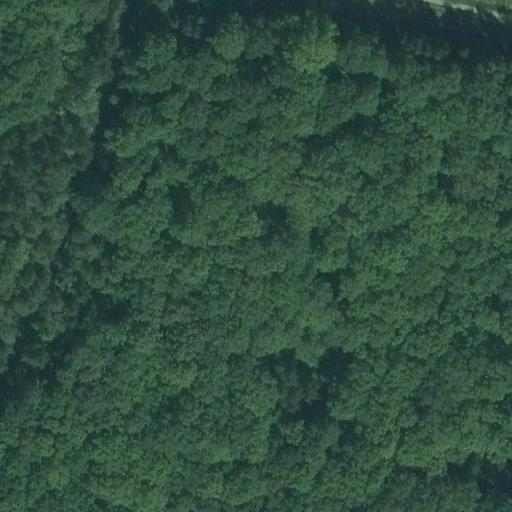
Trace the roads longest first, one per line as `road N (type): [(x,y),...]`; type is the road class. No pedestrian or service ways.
road 1 (track): [(0,371),(72,204),(127,0)]
road 2 (track): [(369,0),(511,30)]
